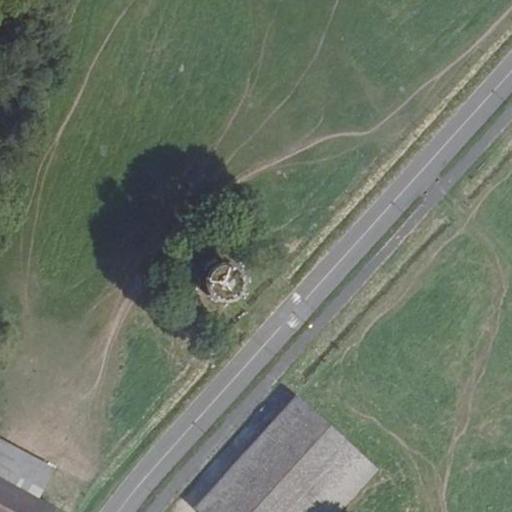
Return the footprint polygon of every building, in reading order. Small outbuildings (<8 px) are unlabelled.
[(227,270),(220,268),(218,268),(213,269),(210,272),(207,275),(205,278),(204,282),(204,287),(205,291),(207,295),(211,298),(215,300),(221,301),(226,300),(230,297),(234,293),(236,287),(236,283),(235,278),(232,273),(227,270)] [(197,511),(217,511),(311,409),(297,395),(194,509),(197,511)] [(341,511),(379,471),(311,409),(217,511),(341,511)] [(0,440),(0,476),(20,487),(34,458),(0,440)] [(0,476),(0,511),(37,511),(44,499),(20,487),(0,476)]
